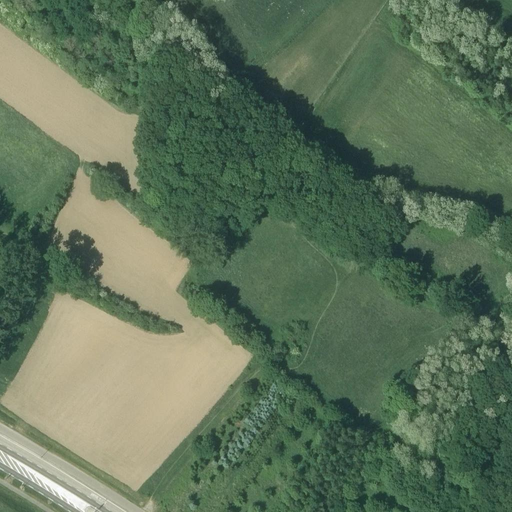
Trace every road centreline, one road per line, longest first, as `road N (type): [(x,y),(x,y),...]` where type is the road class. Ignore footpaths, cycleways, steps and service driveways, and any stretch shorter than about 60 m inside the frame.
road 1 (track): [(338,182),(441,203),(511,228)]
road 2 (track): [(212,91),(260,170),(297,182),(338,182)]
road 3 (unclassified): [(133,511),(0,426)]
road 4 (track): [(212,91),(338,182)]
road 5 (primary): [(107,511),(0,446)]
